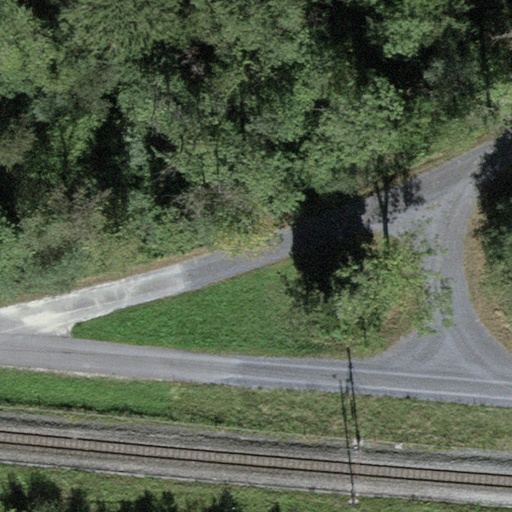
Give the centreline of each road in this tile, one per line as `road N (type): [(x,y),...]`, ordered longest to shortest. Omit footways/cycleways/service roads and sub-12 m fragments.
road 1 (track): [(511,152),(457,185),(0,334)]
road 2 (unclassified): [(511,391),(0,347)]
road 3 (track): [(457,185),(445,253),(461,333),(495,390)]
